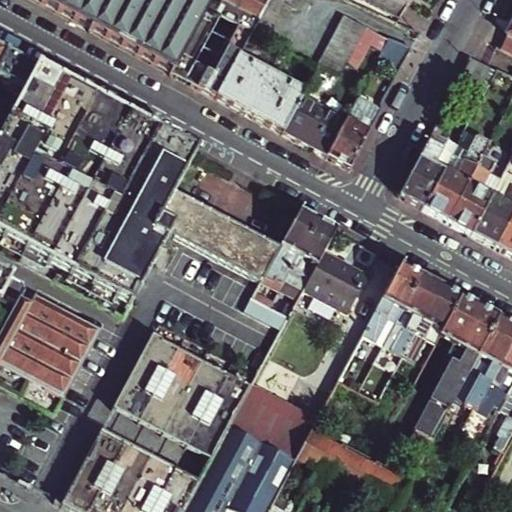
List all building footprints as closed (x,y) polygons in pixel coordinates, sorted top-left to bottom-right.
[(32,0),(185,83),(215,99),(251,33),(268,0),(32,0)] [(268,0),(251,33),(271,44),(290,8),(295,10),(301,0),(268,0)] [(366,0),(400,18),(409,0),(366,0)] [(339,76),(345,64),(363,28),(343,18),(318,65),(339,76)] [(511,21),(504,35),(506,37),(500,49),(511,55),(511,21)] [(363,28),(345,64),(356,70),(369,46),(380,53),(387,40),(363,28)] [(304,97),(264,74),(265,70),(253,64),(251,67),(246,65),(258,37),(271,44),(251,33),(215,99),(283,135),(304,97)] [(380,53),(375,63),(397,74),(410,51),(387,39),(387,40),(380,53)] [(195,157),(0,51),(0,304),(14,312),(0,338),(0,369),(61,402),(97,334),(32,300),(28,307),(19,303),(25,293),(21,285),(11,279),(13,276),(0,269),(0,85),(21,97),(0,136),(0,241),(130,312),(170,239),(168,238),(169,236),(155,229),(173,196),(174,196),(195,157)] [(471,60),(457,87),(482,101),(497,72),(471,60)] [(325,158),(346,120),(304,97),(283,135),(325,158)] [(356,100),(346,120),(325,158),(349,171),(380,113),(356,100)] [(423,211),(453,155),(457,147),(438,137),(441,133),(435,129),(398,198),(423,211)] [(453,155),(423,211),(447,224),(479,164),(490,143),(487,142),(491,134),(483,130),(479,138),(478,137),(465,162),(453,155)] [(485,167),(479,164),(447,224),(471,237),(491,200),(479,193),(489,176),(483,172),(485,167)] [(511,178),(505,174),(491,200),(471,237),(494,250),(511,217),(511,178)] [(170,239),(259,287),(265,276),(278,253),(195,208),(174,196),(173,196),(155,229),(169,236),(168,238),(170,239)] [(283,285),(317,223),(299,214),(278,253),(265,276),(283,285)] [(511,217),(494,250),(511,259),(511,217)] [(302,293),(323,254),(335,232),(317,223),(283,285),(281,290),(289,294),(292,288),(302,293)] [(323,254),(302,293),(346,317),(366,278),(323,254)] [(381,350),(393,326),(419,278),(399,267),(361,339),(381,350)] [(389,355),(401,362),(439,289),(419,278),(393,326),(401,331),(389,355)] [(438,339),(459,300),(439,289),(401,362),(413,368),(426,344),(433,348),(438,339)] [(497,320),(459,300),(438,339),(452,346),(444,361),(449,363),(414,431),(433,441),(468,374),(497,320)] [(511,328),(497,320),(468,374),(480,380),(451,435),(460,439),(464,432),(491,384),(511,344),(511,328)] [(112,413),(209,465),(227,432),(250,389),(152,339),(112,413)] [(511,387),(511,344),(491,384),(464,432),(471,436),(482,418),(486,420),(493,409),(499,412),(510,390),(511,387)] [(511,387),(510,390),(511,390),(511,415),(493,451),(504,457),(511,441),(511,387)] [(316,423),(250,389),(227,432),(293,467),(311,434),(316,423)] [(197,487),(184,511),(269,511),(271,508),(293,467),(227,432),(209,465),(197,487)] [(394,511),(409,486),(311,434),(293,467),(315,479),(376,511),(394,511)] [(61,508),(68,511),(184,511),(197,487),(100,435),(61,508)]
